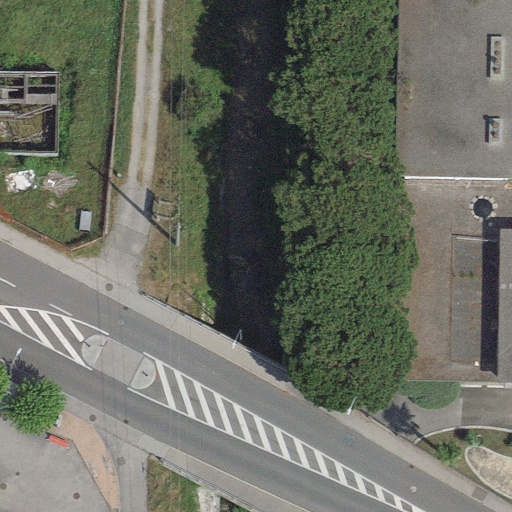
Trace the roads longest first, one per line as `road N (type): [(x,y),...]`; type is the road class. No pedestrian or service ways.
road 1 (track): [(143,0),(114,361),(135,511)]
road 2 (secondary): [(0,302),(407,511)]
road 3 (unknown): [(59,511),(114,361)]
